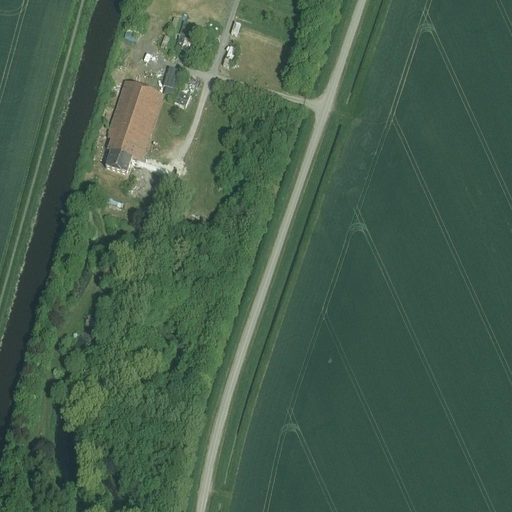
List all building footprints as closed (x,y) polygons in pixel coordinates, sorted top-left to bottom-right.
[(172,32),(197,39),(200,26),(176,19),(172,32)] [(236,23),(233,35),(240,37),(243,25),(236,23)] [(129,30),(127,41),(139,43),(141,33),(129,30)] [(182,37),(178,49),(189,53),(193,40),(182,37)] [(231,69),(238,50),(232,48),(224,66),(231,69)] [(164,87),(175,91),(181,73),(170,69),(164,87)] [(144,155),(164,96),(126,83),(110,131),(112,131),(109,140),(112,141),(108,151),(112,153),(106,169),(127,176),(133,160),(140,162),(142,154),(144,155)] [(181,93),(177,104),(188,108),(192,97),(181,93)] [(122,209),(124,206),(113,202),(112,201),(106,199),(105,204),(122,209)] [(207,213),(195,212),(194,222),(206,223),(207,213)]
